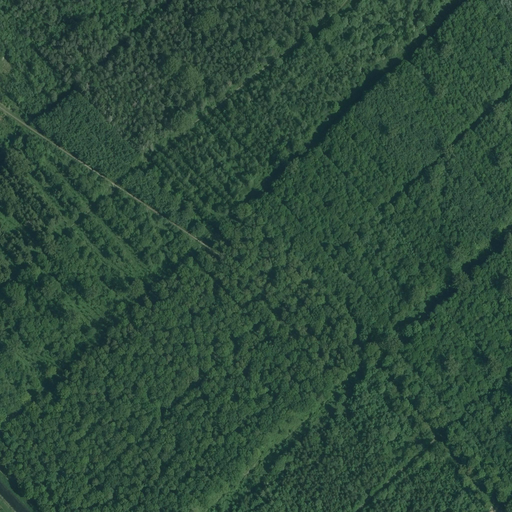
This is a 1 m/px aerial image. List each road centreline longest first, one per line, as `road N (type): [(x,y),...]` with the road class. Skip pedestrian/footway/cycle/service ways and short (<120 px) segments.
road 1 (track): [(346,0),(189,126)]
road 2 (track): [(117,186),(0,291)]
